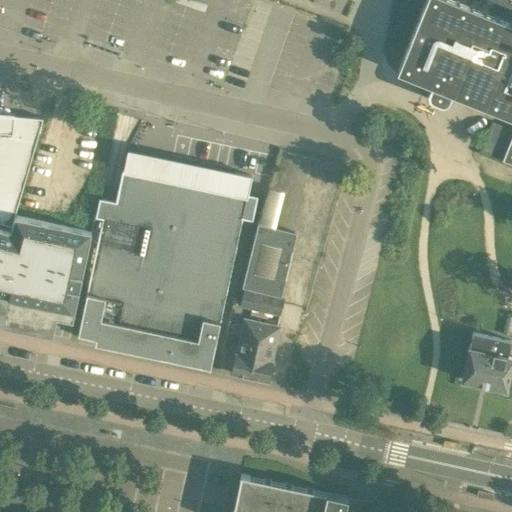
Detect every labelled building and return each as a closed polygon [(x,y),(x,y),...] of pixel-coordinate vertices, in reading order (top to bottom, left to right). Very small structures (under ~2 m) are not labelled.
[(511,0),(511,22),(456,0),(425,0),(413,31),(397,71),(429,84),(430,85),(428,90),(428,92),(428,94),(428,96),(429,98),(431,99),(432,100),(441,103),(443,103),(444,103),(447,102),(449,100),(449,99),(451,93),(453,94),(511,117),(511,134),(502,159),(511,163),(511,0)] [(8,114),(8,116),(0,115),(0,223),(11,226),(14,215),(42,119),(14,116),(14,114),(8,114)] [(482,151),(491,155),(503,126),(493,122),(482,151)] [(102,217),(79,328),(77,334),(94,337),(94,338),(95,338),(94,343),(208,367),(208,368),(210,368),(210,367),(242,217),(251,219),(256,187),(149,172),(146,171),(123,168),(116,202),(108,200),(100,198),(99,198),(95,216),(102,217)] [(0,228),(0,304),(6,306),(4,315),(48,324),(50,315),(72,320),(92,231),(14,215),(11,226),(10,231),(0,228)] [(282,302),(284,297),(281,296),(296,233),(257,224),(241,288),(243,288),(239,306),(279,316),(282,302)] [(231,370),(231,373),(268,380),(279,325),(244,317),(231,370)] [(511,362),(511,356),(507,355),(510,340),(472,332),(461,379),(483,384),(506,389),(511,362)] [(240,473),(231,511),(358,511),(360,505),(346,502),(347,496),(240,473)]
